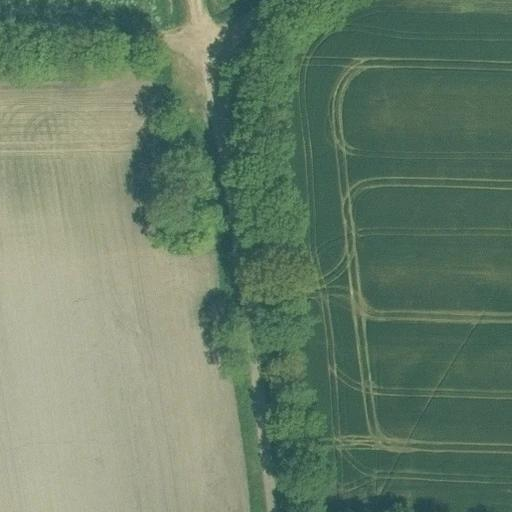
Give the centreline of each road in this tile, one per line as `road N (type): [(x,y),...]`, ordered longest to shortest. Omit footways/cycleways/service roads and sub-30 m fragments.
road 1 (unclassified): [(272,511),(202,41)]
road 2 (track): [(0,46),(202,41)]
